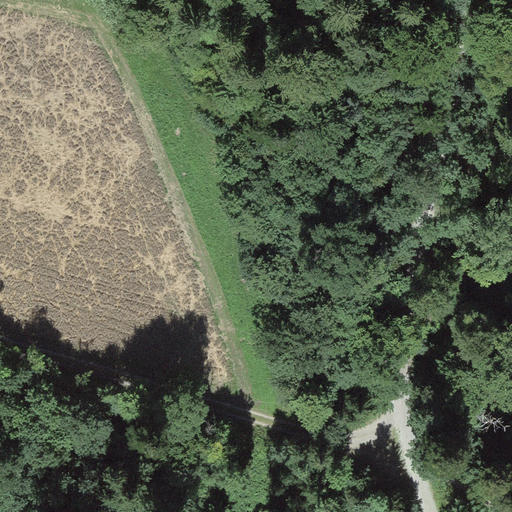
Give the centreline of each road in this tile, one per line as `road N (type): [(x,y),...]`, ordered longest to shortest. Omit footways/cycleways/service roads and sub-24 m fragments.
road 1 (track): [(511,501),(431,461),(0,333)]
road 2 (track): [(471,0),(410,282),(403,381),(446,511)]
